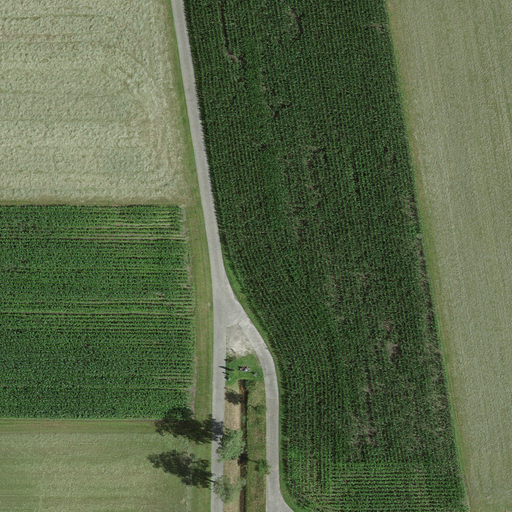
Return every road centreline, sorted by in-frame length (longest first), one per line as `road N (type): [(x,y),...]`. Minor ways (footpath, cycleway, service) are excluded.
road 1 (track): [(218,511),(222,307),(177,0)]
road 2 (track): [(277,511),(268,366),(251,331),(222,307)]
